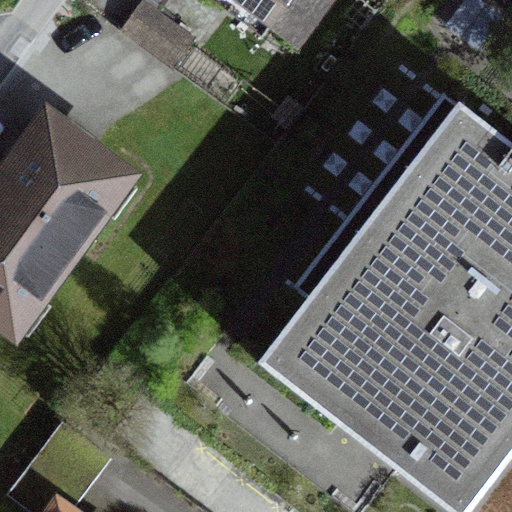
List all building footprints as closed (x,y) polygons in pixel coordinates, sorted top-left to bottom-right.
[(237,0),(296,43),(328,0),(237,0)] [(192,40),(144,4),(124,30),(172,66),(192,40)] [(122,32),(106,54),(149,85),(165,63),(122,32)] [(511,511),(511,147),(459,106),(258,364),(449,511),(511,511)] [(0,326),(2,323),(14,331),(126,177),(47,120),(0,184),(0,326)]
